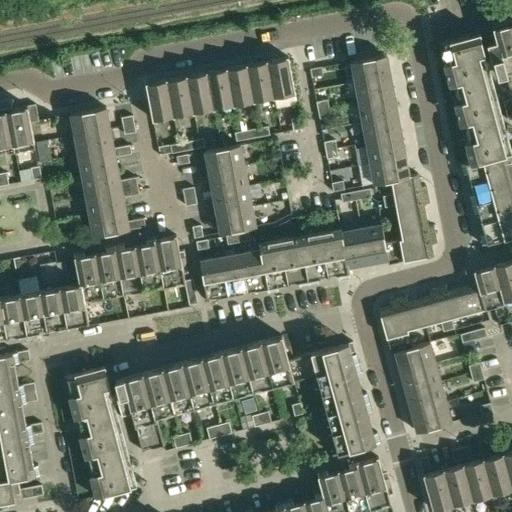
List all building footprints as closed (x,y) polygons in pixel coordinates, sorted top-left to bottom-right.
[(511,18),(493,24),(497,39),(488,42),(494,64),(495,63),(498,74),(506,73),(511,92),(511,91),(511,18)] [(479,31),(440,42),(440,44),(451,41),(456,58),(444,61),(451,83),(461,80),(466,97),(455,101),(461,122),(472,119),(477,137),(466,140),(471,160),(461,162),(464,172),(468,171),(474,193),(470,194),(475,212),(478,211),(484,233),(481,234),(483,243),(511,235),(511,162),(508,149),(506,150),(479,54),(485,53),(479,31)] [(391,75),(387,54),(352,61),(355,81),(391,75)] [(289,57),(269,60),(275,95),(296,92),(289,57)] [(255,99),(275,95),(269,60),(249,64),(255,99)] [(249,64),(228,68),(235,103),(255,99),(249,64)] [(323,74),(322,66),(311,68),(312,76),(323,74)] [(214,106),(235,103),(228,68),(208,71),(214,106)] [(208,71),(188,75),(194,110),(214,106),(208,71)] [(188,75),(167,79),(174,114),(194,110),(188,75)] [(395,95),(391,75),(355,81),(359,101),(395,95)] [(147,83),(154,117),(174,114),(167,79),(147,83)] [(363,122),(399,115),(395,95),(359,101),(363,122)] [(0,149),(35,143),(31,122),(39,120),(36,103),(13,107),(11,97),(0,99),(0,149)] [(511,117),(511,97),(502,100),(508,119),(511,117)] [(318,108),(329,106),(328,98),(316,100),(318,108)] [(107,106),(72,113),(76,133),(111,126),(107,106)] [(331,115),(329,106),(318,108),(319,117),(331,115)] [(134,114),(123,116),(124,123),(135,121),(134,114)] [(402,135),(399,115),(363,122),(366,142),(402,135)] [(291,118),(294,129),(302,128),(300,116),(291,118)] [(137,131),(135,121),(124,123),(126,133),(137,131)] [(115,147),(111,126),(76,133),(79,154),(115,147)] [(269,126),(258,128),(259,136),(270,134),(269,126)] [(248,129),(247,130),(248,138),(259,136),(258,128),(248,129)] [(243,130),(235,132),(236,140),(248,138),(247,130),(243,130)] [(402,135),(366,142),(370,162),(406,156),(402,135)] [(203,137),(192,139),(193,148),(204,146),(203,137)] [(52,138),(35,141),(37,150),(39,161),(56,158),(54,147),(52,138)] [(324,140),(325,148),(337,146),(335,138),(324,140)] [(192,139),(181,142),(182,150),(193,148),(192,139)] [(181,142),(169,144),(171,152),(175,151),(182,150),(181,142)] [(120,146),(122,154),(133,152),(131,143),(120,146)] [(241,143),(204,149),(208,170),(245,163),(241,143)] [(338,155),(337,146),(325,148),(327,157),(338,155)] [(119,167),(115,147),(79,154),(83,174),(119,167)] [(189,161),(187,152),(176,155),(178,163),(189,161)] [(410,176),(409,174),(406,156),(370,162),(374,182),(391,179),(410,176)] [(248,184),(245,163),(208,170),(212,191),(248,184)] [(39,165),(30,167),(33,179),(41,177),(39,165)] [(119,167),(83,174),(87,194),(123,188),(119,167)] [(0,172),(0,185),(8,184),(6,171),(0,172)] [(410,176),(391,179),(394,193),(384,195),(385,200),(427,193),(425,184),(420,185),(418,173),(409,174),(410,176)] [(128,186),(139,184),(138,176),(126,178),(128,186)] [(343,179),(331,181),(333,190),(344,188),(343,179)] [(141,192),(139,184),(128,186),(129,195),(141,192)] [(252,205),(248,184),(212,191),(216,212),(252,205)] [(194,185),(182,187),(184,196),(195,194),(194,185)] [(355,189),(357,198),(372,195),(370,187),(355,189)] [(127,208),(123,188),(87,194),(91,215),(127,208)] [(342,201),(357,198),(355,189),(340,192),(342,201)] [(428,202),(427,193),(385,200),(386,206),(397,204),(399,219),(426,214),(424,203),(428,202)] [(197,202),(195,194),(184,196),(185,204),(197,202)] [(252,205),(216,212),(220,232),(256,226),(252,205)] [(131,228),(127,208),(91,215),(95,235),(131,228)] [(426,214),(399,219),(403,239),(435,233),(433,224),(428,225),(426,214)] [(134,219),(136,227),(147,225),(145,217),(134,219)] [(201,223),(192,225),(194,237),(203,236),(201,223)] [(386,223),(364,227),(370,262),(393,258),(394,262),(400,261),(396,240),(389,241),(386,223)] [(349,266),(370,262),(364,227),(343,231),(349,266)] [(301,285),(319,282),(318,277),(340,273),(341,278),(351,276),(349,266),(343,231),(342,228),(259,243),(260,248),(201,259),(208,300),(223,298),(222,296),(235,294),(235,296),(263,291),(263,288),(268,287),(268,291),(278,289),(277,284),(300,280),(301,285)] [(251,239),(250,230),(227,234),(229,243),(251,239)] [(436,242),(435,233),(403,239),(396,240),(400,261),(433,255),(431,243),(436,242)] [(176,234),(156,238),(160,259),(157,259),(162,286),(163,288),(185,284),(189,304),(198,302),(193,278),(185,279),(184,272),(188,271),(184,248),(179,249),(176,234)] [(80,281),(69,284),(76,323),(89,321),(86,300),(162,286),(157,259),(160,259),(156,238),(156,237),(146,239),(147,243),(125,247),(124,243),(106,246),(107,250),(84,255),(83,250),(74,252),(80,281)] [(197,240),(199,248),(210,246),(209,238),(197,240)] [(0,336),(19,333),(19,337),(25,336),(26,336),(29,335),(38,334),(37,329),(59,325),(60,329),(77,326),(76,323),(69,284),(64,260),(56,261),(61,285),(40,289),(20,293),(0,296),(0,336)] [(511,297),(511,260),(495,265),(481,269),(476,270),(486,307),(491,306),(506,302),(506,299),(511,297)] [(457,287),(464,313),(486,307),(476,270),(474,271),(475,277),(467,279),(469,284),(457,287)] [(452,316),(464,313),(457,287),(445,291),(444,285),(436,287),(447,329),(455,327),(452,316)] [(447,329),(436,287),(429,289),(430,295),(419,297),(426,324),(441,320),(444,330),(447,329)] [(407,295),(399,297),(407,329),(409,329),(426,324),(419,297),(409,300),(407,295)] [(412,342),(409,329),(407,329),(399,297),(390,300),(391,305),(379,308),(387,337),(388,336),(391,348),(395,347),(412,342)] [(474,330),(476,338),(488,335),(486,327),(474,330)] [(464,342),(476,338),(474,330),(461,333),(464,342)] [(292,332),(125,377),(115,379),(118,390),(116,391),(122,412),(132,409),(143,450),(164,444),(157,417),(293,381),(292,380),(316,373),(325,411),(320,412),(332,454),(379,441),(376,432),(372,433),(366,410),(371,409),(366,392),(362,393),(356,371),(360,370),(353,340),(298,355),(292,332)] [(413,345),(412,342),(395,347),(401,370),(437,361),(431,340),(413,345)] [(18,385),(14,361),(30,359),(28,349),(0,354),(0,507),(9,506),(8,501),(44,495),(42,484),(20,488),(18,478),(40,474),(39,464),(33,465),(29,443),(34,442),(33,433),(44,431),(42,421),(26,425),(21,402),(38,399),(34,382),(18,385)] [(442,381),(437,361),(401,370),(407,390),(442,381)] [(483,370),(481,362),(470,365),(472,373),(483,370)] [(91,475),(97,496),(136,485),(114,402),(110,386),(104,365),(65,376),(66,378),(76,375),(81,392),(69,395),(75,417),(86,413),(91,432),(80,435),(86,457),(98,454),(103,471),(91,475)] [(485,378),(483,370),(472,373),(474,381),(485,378)] [(448,401),(442,381),(407,390),(412,410),(448,401)] [(453,421),(448,401),(412,410),(418,431),(453,421)] [(300,402),(292,404),(295,415),(303,413),(300,402)] [(481,405),(483,413),(494,410),(492,402),(481,405)] [(268,410),(252,415),(255,426),(271,422),(268,410)] [(229,421),(207,427),(210,438),(232,432),(229,421)] [(173,436),(176,447),(193,442),(190,431),(173,436)] [(508,435),(500,437),(502,448),(511,446),(508,435)] [(500,437),(491,439),(494,450),(502,448),(500,437)] [(469,445),(460,447),(463,458),(472,456),(469,445)] [(455,461),(463,458),(460,447),(452,449),(455,461)] [(511,450),(503,453),(511,487),(511,450)] [(511,487),(503,453),(483,458),(492,493),(511,488),(511,487)] [(315,497),(293,503),(292,499),(275,503),(276,508),(259,511),(254,511),(253,509),(241,511),(351,511),(369,507),(370,511),(391,505),(388,494),(393,493),(386,469),(381,470),(378,456),(358,461),(358,460),(349,462),(350,467),(328,473),(326,469),(317,471),(322,491),(314,493),(315,497)] [(431,467),(428,456),(420,458),(423,469),(431,467)] [(473,498),(492,493),(483,458),(463,463),(473,498)] [(463,463),(444,469),(453,503),(473,498),(463,463)] [(433,509),(453,503),(444,469),(424,474),(433,509)]
